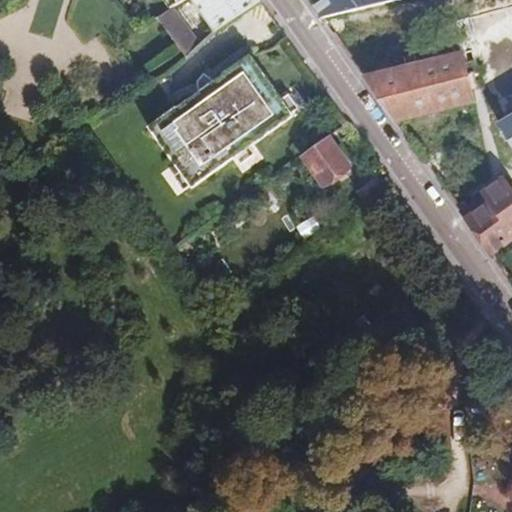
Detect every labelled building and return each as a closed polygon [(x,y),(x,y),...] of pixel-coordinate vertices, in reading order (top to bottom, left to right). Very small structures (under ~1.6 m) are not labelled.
[(258,0),(198,0),(220,30),(258,0)] [(308,0),(321,18),(389,0),(308,0)] [(158,18),(186,57),(201,46),(173,7),(158,18)] [(296,112),(250,50),(149,123),(194,185),(296,112)] [(465,52),(364,78),(395,122),(477,100),(465,52)] [(511,113),(496,122),(511,146),(511,113)] [(352,163),(330,130),(303,151),(325,182),(352,163)] [(466,221),(490,254),(511,238),(511,190),(503,177),(482,192),(491,203),(466,221)] [(448,315),(466,303),(457,290),(439,302),(448,315)]
